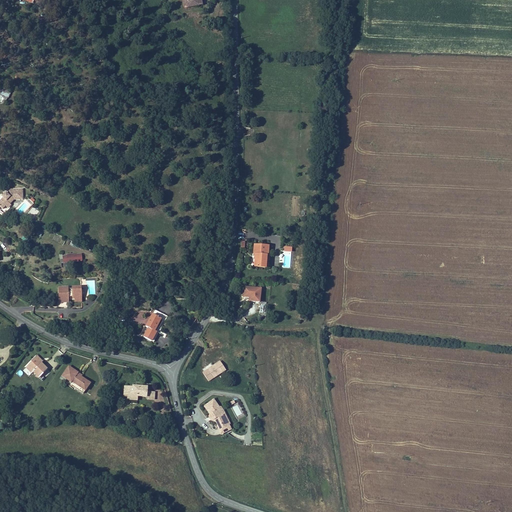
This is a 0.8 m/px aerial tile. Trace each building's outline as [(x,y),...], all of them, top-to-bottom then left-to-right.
[(0,91),(0,93),(8,97),(11,91),(2,87),(0,91)] [(0,200),(0,208),(1,207),(3,208),(10,202),(11,203),(15,198),(24,198),(23,187),(11,188),(0,200)] [(255,265),(266,266),(267,255),(268,255),(269,246),(255,244),(254,254),(255,254),(254,258),(255,258),(255,265)] [(67,256),(68,263),(87,261),(86,253),(78,254),(77,252),(69,253),(70,255),(67,256)] [(86,280),(86,294),(95,294),(95,280),(86,280)] [(68,284),(58,285),(58,300),(58,304),(82,305),(82,299),(81,284),(71,284),(71,286),(68,286),(68,284)] [(242,298),(259,299),(259,286),(243,285),(242,298)] [(149,326),(143,335),(152,340),(157,330),(155,329),(161,317),(153,313),(147,325),(149,326)] [(37,354),(35,356),(42,362),(44,360),(37,354)] [(35,356),(28,364),(34,370),(40,375),(47,367),(42,362),(35,356)] [(218,358),(201,371),(209,381),(226,367),(218,358)] [(34,370),(28,364),(25,366),(32,372),(34,370)] [(77,371),(68,365),(60,376),(70,382),(71,381),(85,390),(89,383),(76,374),(77,371)] [(71,381),(70,382),(69,384),(82,394),(85,390),(71,381)] [(130,388),(124,388),(124,393),(127,393),(127,396),(132,396),(132,401),(137,401),(138,396),(146,396),(146,398),(153,398),(153,390),(146,390),(146,387),(130,386),(130,388)] [(222,410),(212,399),(204,407),(210,413),(209,415),(212,419),(217,421),(223,432),(231,427),(222,410)] [(235,399),(229,402),(237,420),(243,417),(235,399)]
